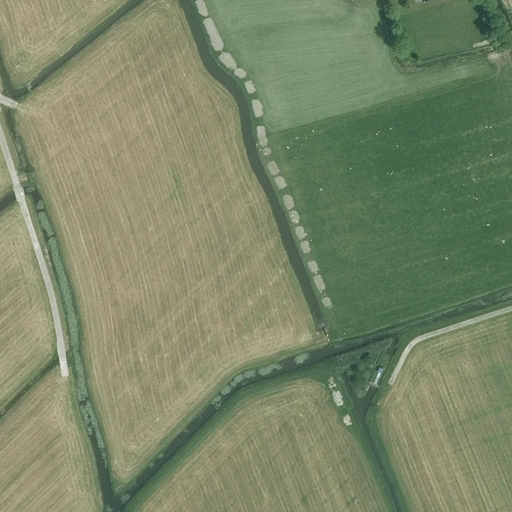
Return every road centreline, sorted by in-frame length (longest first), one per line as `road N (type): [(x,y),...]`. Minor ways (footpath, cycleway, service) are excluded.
road 1 (track): [(0,124),(51,286),(65,369)]
road 2 (track): [(511,308),(414,341),(391,381)]
